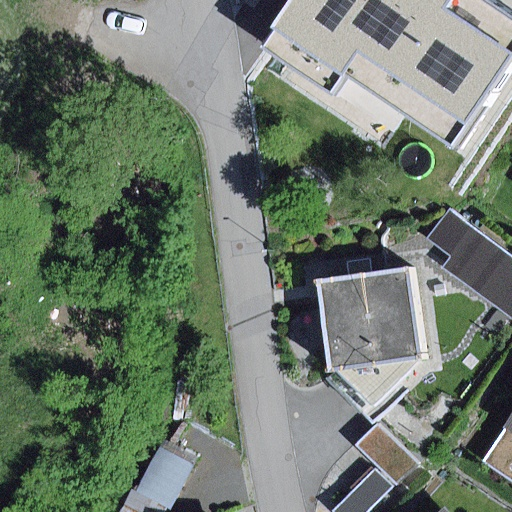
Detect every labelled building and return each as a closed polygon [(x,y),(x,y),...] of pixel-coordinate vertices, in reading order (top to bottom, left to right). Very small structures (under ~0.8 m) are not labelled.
[(511,114),(511,0),(309,0),(277,52),(348,97),(360,77),(486,156),(511,114)] [(511,322),(511,257),(448,207),(423,239),(448,258),(439,268),(511,324),(511,322)] [(405,270),(310,283),(319,373),(325,373),(318,379),(353,415),(416,362),(405,270)] [(511,408),(498,429),(501,431),(479,464),(511,486),(511,408)] [(416,466),(375,424),(353,447),(394,488),(416,466)] [(179,511),(206,457),(169,439),(142,491),(138,489),(126,511),(173,511),(175,509),(179,511)] [(368,511),(391,490),(372,470),(329,511),(368,511)]
